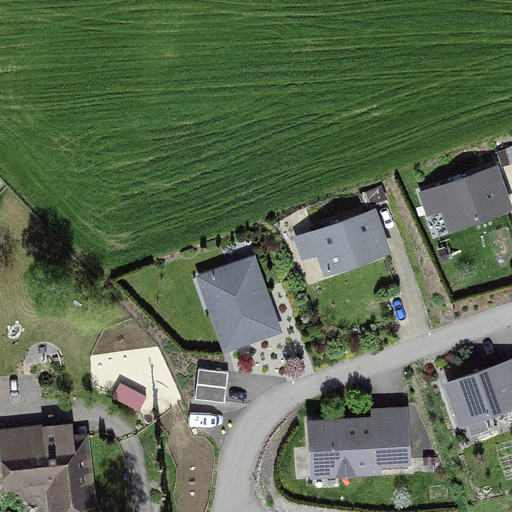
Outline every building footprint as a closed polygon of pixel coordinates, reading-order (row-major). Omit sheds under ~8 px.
[(511,144),(496,150),(501,164),(511,160),(511,144)] [(511,200),(497,160),(417,188),(426,213),(440,208),(447,228),(511,204),(511,200)] [(359,213),(312,229),(326,269),(390,247),(376,207),(359,213)] [(438,247),(442,258),(449,255),(445,244),(438,247)] [(278,326),(253,255),(199,274),(224,345),(278,326)] [(511,364),(509,355),(446,376),(461,422),(511,404),(511,364)] [(229,369),(198,365),(194,397),(225,400),(229,369)] [(314,416),(316,468),(380,465),(380,457),(406,456),(404,406),(370,408),(370,414),(314,416)] [(0,448),(4,485),(50,480),(52,506),(94,502),(87,433),(36,438),(35,425),(0,428),(0,448)]
